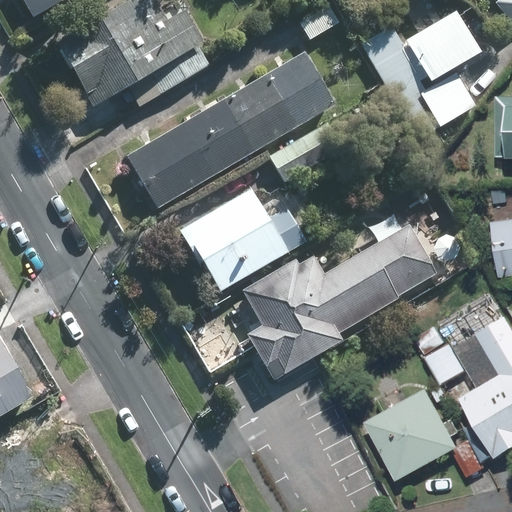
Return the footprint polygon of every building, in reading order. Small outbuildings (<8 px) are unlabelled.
[(19,0),(31,19),(63,0),(19,0)] [(181,11),(164,21),(150,0),(127,0),(52,45),(71,76),(90,108),(125,88),(137,108),(207,66),(196,46),(201,43),(181,11)] [(511,26),(511,0),(497,0),(493,4),(511,27),(511,26)] [(297,24),(307,41),(337,24),(327,7),(297,24)] [(444,124),(443,122),(472,106),(454,74),(422,92),(416,82),(422,78),(425,84),(476,55),(452,14),(401,42),(405,49),(402,51),(389,27),(359,44),(403,122),(415,115),(426,134),(444,124)] [(302,53),(125,156),(156,209),(333,105),(302,53)] [(511,99),(499,99),(498,160),(511,160),(511,99)] [(319,127),(266,157),(280,180),(332,150),(319,127)] [(216,293),(284,253),(302,242),(283,209),(265,220),(247,190),(178,230),(216,293)] [(443,204),(434,194),(420,194),(411,201),(411,217),(419,226),(434,226),(443,217),(443,204)] [(502,281),(511,279),(511,222),(493,225),(502,281)] [(291,257),(238,288),(257,321),(243,330),(263,365),(272,359),(280,373),(434,282),(406,234),(326,280),(310,253),(294,262),(291,257)] [(0,415),(31,398),(0,345),(0,415)] [(511,368),(461,398),(498,459),(511,450),(511,368)] [(428,388),(365,422),(397,482),(461,448),(428,388)] [(0,456),(19,445),(6,424),(0,427),(0,456)] [(83,511),(50,455),(0,484),(0,492),(11,511),(83,511)]
